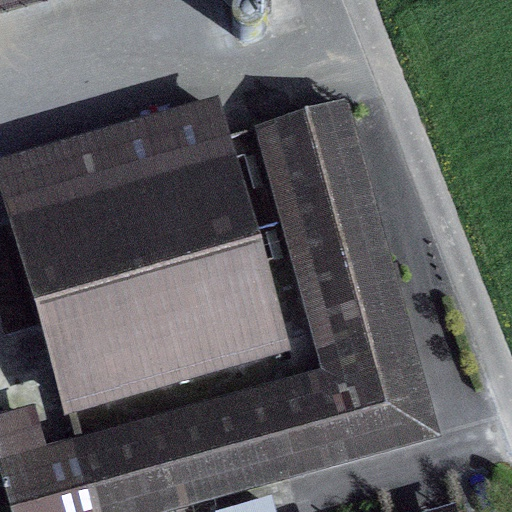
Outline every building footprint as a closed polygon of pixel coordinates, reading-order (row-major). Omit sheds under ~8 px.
[(0,0),(0,8),(30,0),(0,0)] [(219,0),(220,0),(222,5),(226,9),(231,12),(237,11),(243,9),(247,5),(248,0),(219,0)] [(253,45),(259,41),(263,35),(264,28),(262,22),(258,16),(253,12),(246,11),(239,12),(233,16),(230,21),(228,28),(230,35),(233,41),(239,45),(247,46),(253,45)] [(212,114),(0,173),(0,204),(61,421),(281,359),(212,114)] [(0,462),(13,511),(159,511),(425,437),(335,118),(267,137),(337,386),(41,469),(28,421),(0,428),(0,462)]
